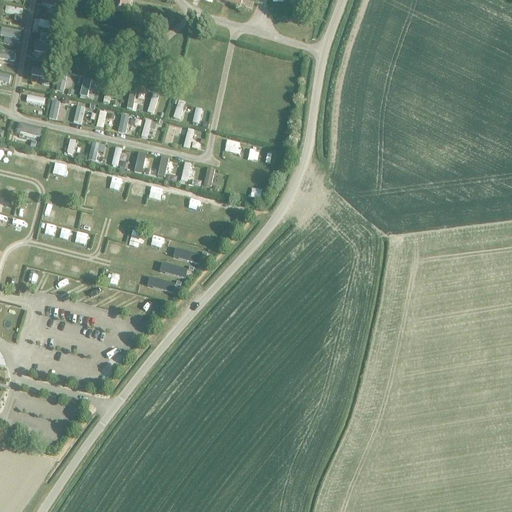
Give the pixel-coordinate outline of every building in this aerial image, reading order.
[(63,2),(50,0),(42,0),(42,7),(61,10),(63,2)] [(127,15),(130,0),(110,0),(113,1),(111,11),(127,15)] [(208,0),(251,12),(254,0),(208,0)] [(21,17),(22,11),(5,8),(4,14),(21,17)] [(57,26),(39,22),(38,29),(56,32),(57,26)] [(0,38),(19,42),(21,33),(0,30),(0,38)] [(55,48),(35,44),(33,53),(54,57),(55,48)] [(0,60),(16,63),(17,56),(0,53),(0,60)] [(50,73),(32,69),(31,78),(48,81),(50,73)] [(0,84),(8,86),(9,77),(0,75),(0,84)] [(64,95),(67,77),(60,76),(57,93),(64,95)] [(88,100),(92,82),(84,81),(80,99),(88,100)] [(109,106),(112,91),(107,89),(103,105),(109,106)] [(133,111),(136,94),(129,93),(127,110),(133,111)] [(153,117),(159,97),(153,95),(147,115),(153,117)] [(45,101),(27,98),(26,104),(44,108),(45,101)] [(180,123),(186,106),(179,103),(173,121),(180,123)] [(60,105),(52,104),(49,120),(57,122),(60,105)] [(82,127),(85,110),(77,109),(74,125),(82,127)] [(199,127),(202,112),(196,111),(193,125),(199,127)] [(103,131),(106,115),(100,114),(96,130),(103,131)] [(126,137),(130,120),(122,118),(118,135),(126,137)] [(147,141),(151,124),(145,122),(141,139),(147,141)] [(42,131),(20,126),(18,135),(40,140),(42,131)] [(158,147),(165,149),(170,131),(163,129),(158,147)] [(194,133),(188,132),(183,151),(189,152),(194,133)] [(73,156),(76,143),(70,142),(67,155),(73,156)] [(211,144),(207,157),(217,160),(220,147),(211,144)] [(95,164),(99,147),(92,145),(88,163),(95,164)] [(226,148),(224,163),(234,164),(236,149),(226,148)] [(118,169),(122,152),(116,151),(112,168),(118,169)] [(146,157),(139,155),(134,175),(142,177),(146,157)] [(250,165),(252,156),(243,155),(242,164),(250,165)] [(170,161),(162,159),(157,179),(165,181),(170,161)] [(18,170),(19,164),(12,162),(10,169),(18,170)] [(37,179),(40,168),(27,164),(24,175),(37,179)] [(192,167),(185,165),(181,183),(187,185),(192,167)] [(59,181),(62,171),(50,168),(47,178),(59,181)] [(211,190),(215,173),(208,171),(204,189),(211,190)] [(64,187),(73,189),(76,173),(66,172),(64,187)] [(232,196),(235,184),(225,182),(222,193),(232,196)] [(115,195),(117,184),(106,183),(104,194),(115,195)] [(242,186),(239,200),(250,202),(252,188),(242,186)] [(137,200),(138,189),(127,188),(126,199),(137,200)] [(146,191),(143,201),(152,204),(155,195),(146,191)] [(78,202),(79,194),(69,193),(67,201),(78,202)] [(28,206),(30,196),(21,194),(20,204),(28,206)] [(163,196),(160,211),(169,213),(172,198),(163,196)] [(183,202),(180,216),(190,218),(192,203),(183,202)] [(203,208),(202,218),(212,219),(213,209),(203,208)] [(50,222),(52,210),(46,209),(43,221),(50,222)] [(12,221),(21,223),(23,214),(15,212),(12,221)] [(220,214),(216,223),(225,228),(230,219),(220,214)] [(63,216),(63,225),(73,225),(73,216),(63,216)] [(84,235),(87,222),(77,219),(74,232),(84,235)] [(6,234),(16,235),(17,225),(7,224),(6,234)] [(112,228),(110,237),(120,239),(122,231),(112,228)] [(48,242),(51,231),(42,229),(39,239),(48,242)] [(206,231),(197,241),(206,249),(215,240),(206,231)] [(178,233),(175,245),(186,248),(189,236),(178,233)] [(58,236),(58,244),(68,244),(68,236),(58,236)] [(73,236),(70,245),(79,248),(81,239),(73,236)] [(124,247),(136,249),(139,239),(126,236),(124,247)] [(144,250),(153,254),(156,245),(148,242),(144,250)] [(108,247),(105,255),(114,259),(117,250),(108,247)] [(201,258),(176,252),(174,261),(199,267),(201,258)] [(37,272),(38,262),(28,261),(27,271),(37,272)] [(48,276),(58,277),(59,264),(48,264),(48,276)] [(188,273),(163,266),(161,275),(186,282),(188,273)] [(113,290),(114,279),(106,278),(105,289),(113,290)] [(121,284),(119,293),(129,296),(133,281),(126,279),(124,285),(121,284)] [(175,287),(151,281),(148,290),(173,296),(175,287)] [(71,296),(80,297),(82,288),(73,286),(71,296)] [(114,303),(114,294),(105,294),(105,303),(114,303)]
